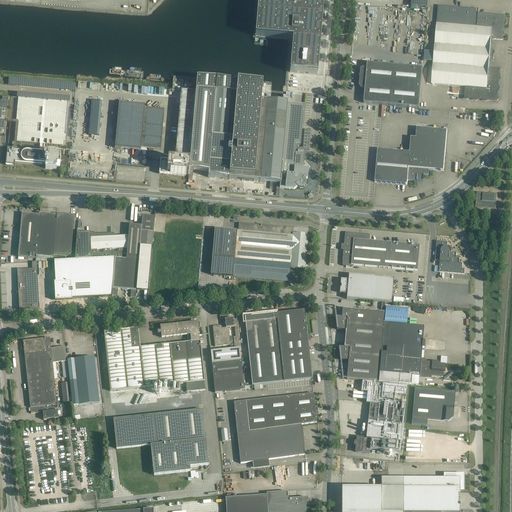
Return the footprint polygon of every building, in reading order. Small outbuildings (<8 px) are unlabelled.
[(290,72),(317,74),(323,0),(258,0),(255,36),(293,39),(290,72)] [(390,0),(412,0),(412,7),(428,8),(428,0),(384,0),(390,1),(390,0)] [(500,70),(489,69),(490,54),(493,54),(493,50),(490,49),(491,39),(502,40),(503,35),(500,34),(501,25),(504,25),(504,16),(479,14),(478,13),(478,15),(476,15),(476,9),(438,6),(431,84),(466,87),(465,99),(497,101),(500,70)] [(423,68),(367,63),(367,68),(362,68),(361,69),(359,86),(361,88),(365,89),(364,104),(404,107),(419,109),(423,68)] [(189,175),(188,180),(192,180),(193,171),(208,173),(208,178),(229,179),(250,181),(255,181),(280,184),(279,188),(280,188),(285,189),(294,190),(297,187),(298,188),(299,188),(300,189),(302,188),(303,188),(304,187),(304,186),(305,185),(305,184),(305,183),(304,181),(307,179),(309,165),(305,161),(303,161),(304,152),(303,152),(298,151),(308,152),(309,149),(310,130),(304,130),(303,148),(296,147),(296,145),(300,145),(304,105),(287,103),(285,103),(282,103),(270,102),(267,102),(261,102),(262,84),(197,79),(196,92),(189,171),(189,175)] [(160,160),(159,175),(174,176),(174,175),(186,176),(186,175),(189,175),(189,171),(196,92),(181,91),(175,157),(177,157),(176,161),(171,161),(171,162),(169,162),(169,161),(160,160)] [(100,135),(102,101),(91,101),(90,135),(100,135)] [(144,106),(119,103),(115,149),(140,151),(141,148),(161,149),(164,110),(144,108),(144,106)] [(447,131),(417,128),(416,138),(411,138),(410,153),(378,150),(375,182),(407,185),(408,180),(418,181),(418,178),(423,178),(423,174),(428,175),(429,170),(444,171),(447,131)] [(62,155),(61,153),(58,153),(47,153),(46,154),(44,154),(44,152),(8,149),(7,157),(6,161),(4,161),(4,165),(14,166),(14,165),(15,163),(43,165),(43,164),(46,164),(45,169),(57,170),(57,166),(60,166),(60,161),(60,159),(61,156),(62,155)] [(497,194),(477,193),(475,208),(496,210),(497,194)] [(40,222),(41,214),(39,214),(39,215),(22,214),(18,257),(36,259),(36,256),(39,222),(40,222)] [(57,215),(41,214),(40,222),(39,222),(36,256),(53,258),(57,214),(57,215)] [(57,214),(53,258),(54,258),(54,255),(72,257),(75,215),(57,214)] [(141,231),(153,232),(155,217),(142,216),(141,226),(141,231)] [(210,275),(218,276),(289,282),(290,269),(305,270),(308,235),(308,229),(308,230),(268,226),(268,227),(263,227),(263,226),(261,226),(261,224),(260,226),(239,224),(239,223),(238,231),(222,230),(214,229),(210,275)] [(126,257),(126,260),(138,261),(140,246),(152,247),(153,232),(141,231),(141,226),(129,225),(128,236),(127,248),(127,252),(126,257)] [(95,234),(93,232),(90,233),(77,232),(75,260),(126,257),(127,252),(124,252),(123,249),(127,248),(128,236),(114,237),(114,233),(95,234)] [(368,235),(347,233),(346,233),(345,234),(344,245),(342,244),(342,245),(341,245),(341,249),(341,250),(341,251),(342,251),(343,251),(342,265),(342,266),(343,266),(344,267),(352,267),(353,267),(353,266),(417,271),(419,245),(369,241),(370,237),(369,236),(369,235),(368,235)] [(437,242),(435,261),(440,261),(440,262),(439,273),(464,275),(465,270),(462,269),(463,264),(459,264),(460,259),(456,258),(456,253),(451,253),(451,252),(451,251),(451,250),(453,249),(451,246),(449,248),(448,248),(447,248),(447,247),(447,242),(437,242)] [(136,291),(148,292),(152,247),(140,246),(138,261),(136,291)] [(55,261),(54,261),(55,282),(54,282),(55,301),(72,300),(72,299),(112,297),(112,296),(112,289),(115,259),(115,258),(65,260),(55,261)] [(112,289),(112,296),(117,296),(117,289),(124,290),(126,260),(115,259),(112,289)] [(126,260),(124,290),(130,290),(130,297),(135,298),(136,291),(138,261),(126,260)] [(22,269),(17,270),(17,272),(18,278),(17,278),(18,284),(19,310),(35,309),(35,310),(39,309),(39,304),(37,269),(37,262),(36,262),(32,262),(32,269),(23,270),(22,270),(22,269)] [(339,294),(347,294),(346,299),(382,303),(385,303),(391,303),(393,279),(349,275),(348,280),(341,280),(340,285),(341,285),(341,288),(340,288),(339,294)] [(384,323),(389,323),(389,322),(407,324),(408,309),(386,307),(384,323)] [(336,324),(383,328),(384,313),(381,312),(379,312),(377,311),(375,312),(369,311),(367,310),(365,311),(343,309),(343,308),(342,308),(341,317),(335,317),(335,318),(336,324)] [(283,371),(284,382),(312,379),(309,351),(308,341),(311,340),(310,334),(307,334),(304,310),(290,312),(276,314),(277,320),(279,335),(281,355),(283,371)] [(260,315),(245,317),(245,323),(252,385),(284,382),(283,371),(281,355),(279,335),(277,320),(276,314),(260,315)] [(228,328),(234,327),(235,327),(235,326),(238,326),(237,319),(234,320),(234,318),(228,319),(225,319),(225,321),(226,328),(221,328),(222,336),(229,335),(228,328)] [(162,338),(187,335),(198,334),(199,334),(198,331),(199,331),(198,325),(198,323),(161,327),(161,329),(160,329),(161,331),(160,331),(159,331),(158,331),(157,332),(158,333),(159,334),(160,333),(161,333),(161,335),(162,338)] [(384,323),(381,353),(378,383),(399,384),(411,385),(411,377),(431,379),(431,377),(443,378),(443,373),(445,373),(445,365),(440,364),(440,363),(427,362),(425,359),(421,359),(422,348),(424,348),(425,340),(423,340),(424,326),(389,323),(384,323)] [(383,328),(336,324),(337,328),(336,328),(336,329),(337,329),(337,330),(346,330),(344,348),(339,347),(339,348),(339,349),(340,359),(340,360),(348,361),(346,380),(378,382),(383,328)] [(238,326),(235,326),(235,327),(234,327),(236,337),(234,337),(233,337),(229,337),(229,335),(222,336),(221,328),(221,326),(213,327),(215,347),(230,345),(230,348),(231,349),(232,349),(240,348),(238,326)] [(110,392),(144,388),(140,348),(138,328),(104,332),(110,392)] [(140,348),(144,388),(186,384),(187,393),(205,391),(200,341),(199,341),(198,335),(198,334),(187,335),(188,343),(140,348)] [(23,341),(31,414),(43,413),(43,420),(58,419),(58,411),(55,411),(55,409),(57,409),(53,363),(67,362),(65,347),(51,349),(50,338),(23,341)] [(212,364),(241,361),(240,348),(232,349),(231,349),(210,351),(212,364)] [(94,358),(67,360),(72,406),(99,403),(94,358)] [(241,361),(212,364),(215,393),(245,390),(241,361)] [(370,450),(400,453),(404,419),(407,387),(377,384),(377,383),(372,382),(371,393),(368,393),(367,403),(370,404),(369,414),(366,414),(365,425),(367,425),(366,439),(357,438),(356,442),(354,442),(354,445),(355,446),(356,446),(355,452),(370,454),(370,450)] [(71,403),(69,383),(61,384),(63,404),(71,403)] [(454,392),(415,389),(411,425),(427,426),(427,420),(442,421),(448,422),(452,418),(454,392)] [(246,401),(233,403),(240,464),(299,456),(304,455),(301,425),(317,423),(316,415),(318,415),(318,416),(318,415),(317,407),(317,406),(317,407),(315,407),(313,394),(291,396),(268,399),(246,401)] [(113,419),(116,449),(150,446),(154,475),(190,472),(190,467),(205,466),(209,465),(203,410),(113,419)] [(342,488),(341,511),(459,511),(459,509),(459,491),(463,491),(463,475),(444,474),(444,478),(403,478),(381,478),(381,488),(342,488)] [(306,511),(306,506),(308,506),(308,498),(288,499),(287,492),(266,493),(267,495),(225,498),(226,511),(306,511)]
